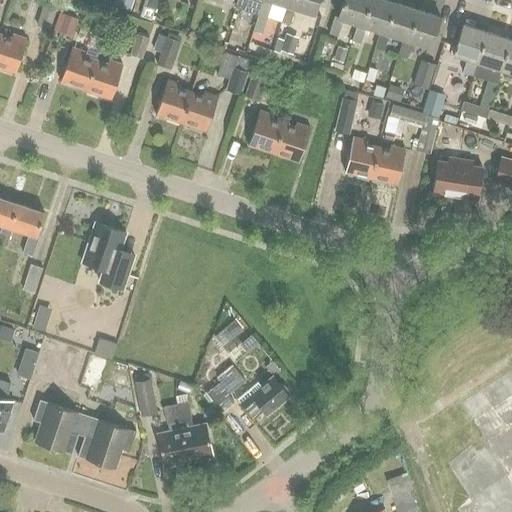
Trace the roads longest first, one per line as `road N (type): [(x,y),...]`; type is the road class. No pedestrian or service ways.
road 1 (residential): [(399,284),(330,239),(0,129)]
road 2 (unclassified): [(279,488),(376,396),(399,284)]
road 3 (residential): [(118,511),(0,471)]
road 4 (unclassified): [(399,284),(437,261),(511,250)]
